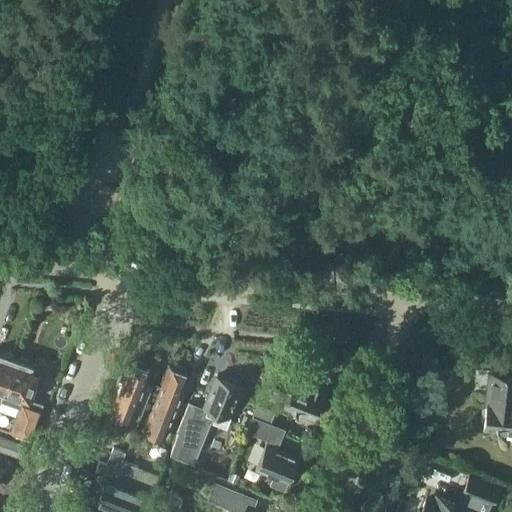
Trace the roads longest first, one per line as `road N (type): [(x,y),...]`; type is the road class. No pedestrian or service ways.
road 1 (unknown): [(224,281),(237,230),(296,114),(359,41),(364,0)]
road 2 (unclassified): [(409,301),(126,274)]
road 3 (residential): [(34,511),(126,274)]
road 4 (residential): [(334,511),(409,301)]
road 5 (unclassified): [(126,274),(0,266)]
